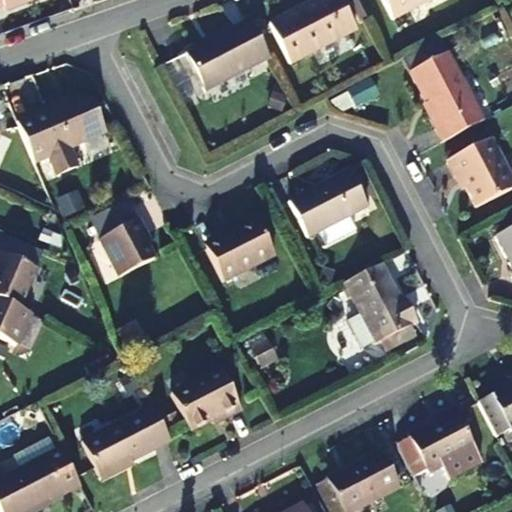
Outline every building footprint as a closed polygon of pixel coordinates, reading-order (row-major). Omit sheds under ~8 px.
[(0,0),(0,5),(1,9),(2,12),(32,0),(0,0)] [(316,0),(283,18),(301,61),(360,28),(345,0),(316,0)] [(387,0),(397,20),(434,0),(387,0)] [(208,97),(271,66),(251,24),(189,57),(208,97)] [(441,146),(481,125),(448,57),(412,77),(438,128),(433,131),(441,146)] [(344,93),(354,110),(378,95),(368,78),(344,93)] [(15,124),(32,164),(48,157),(56,173),(72,165),(66,148),(101,132),(89,105),(80,100),(45,116),(41,112),(15,124)] [(448,165),(456,183),(462,180),(477,211),(511,193),(511,192),(489,145),(448,165)] [(355,175),(295,206),(315,244),(321,241),(327,253),(358,237),(352,224),(374,212),(355,175)] [(87,218),(95,240),(136,226),(128,204),(87,218)] [(247,230),(268,267),(284,260),(266,220),(247,230)] [(140,224),(98,244),(122,286),(159,267),(144,242),(148,240),(140,224)] [(247,230),(243,232),(244,235),(213,250),(233,286),(268,267),(247,230)] [(511,235),(498,243),(511,274),(511,235)] [(3,252),(0,261),(0,299),(26,310),(49,253),(15,238),(8,254),(3,252)] [(380,344),(414,328),(420,325),(410,305),(404,308),(383,267),(346,286),(361,315),(346,323),(362,353),(380,344)] [(26,310),(0,299),(0,337),(19,345),(32,313),(26,310)] [(116,329),(121,349),(143,344),(139,325),(116,329)] [(420,339),(414,328),(380,344),(387,357),(420,339)] [(247,347),(258,369),(283,357),(273,335),(247,347)] [(218,366),(168,391),(188,428),(220,411),(224,418),(240,410),(218,366)] [(511,382),(476,401),(495,438),(511,430),(511,382)] [(99,471),(167,436),(148,398),(82,434),(99,471)] [(464,413),(417,436),(435,471),(482,447),(464,413)] [(30,511),(81,486),(61,447),(0,478),(0,510),(1,511),(30,511)] [(357,474),(331,487),(343,511),(363,511),(402,494),(383,455),(355,469),(357,474)]
